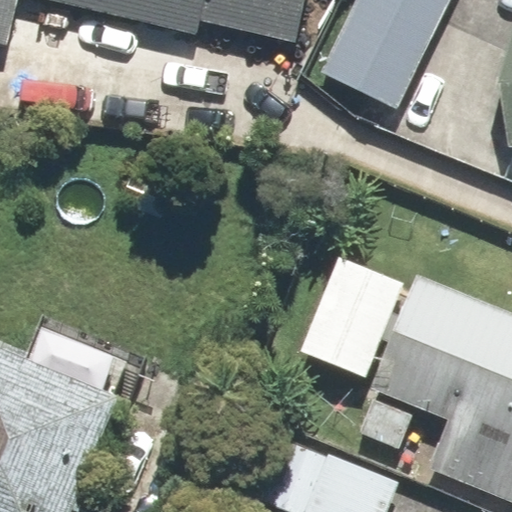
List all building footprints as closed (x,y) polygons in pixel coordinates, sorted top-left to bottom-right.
[(307,0),(0,0),(0,30),(16,34),(23,0),(92,0),(208,26),(212,8),(301,29),(307,0)] [(362,0),(327,71),(406,111),(461,0),(362,0)] [(305,353),(379,383),(376,390),(451,420),(432,467),(511,500),(511,305),(425,270),(418,286),(344,256),(305,353)] [(0,338),(0,511),(71,511),(123,389),(0,338)] [(420,416),(374,399),(361,436),(407,453),(420,416)] [(291,511),(390,511),(402,479),(290,441),(268,504),(291,511)]
